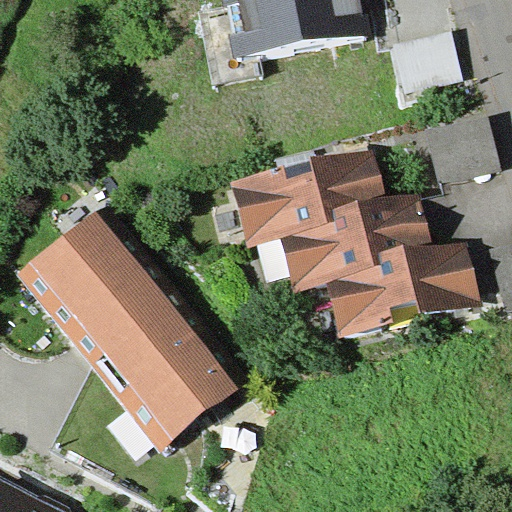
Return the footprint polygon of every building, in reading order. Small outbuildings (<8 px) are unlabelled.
[(355,0),(235,0),(244,47),(360,26),(355,0)] [(448,123),(463,180),(501,169),(486,113),(448,123)] [(286,172),(239,183),(252,237),(287,229),(300,291),(329,284),(343,342),(393,331),(388,313),(421,305),(425,323),(470,313),(462,279),(457,254),(433,260),(428,235),(420,200),(386,207),(382,187),(374,151),(319,164),(317,153),(284,160),(286,172)] [(110,204),(14,278),(162,462),(257,389),(110,204)] [(511,300),(511,244),(499,248),(511,301),(511,300)] [(66,511),(0,479),(0,511),(66,511)]
